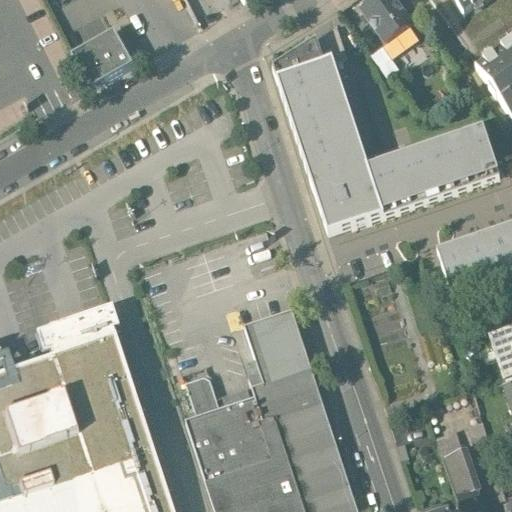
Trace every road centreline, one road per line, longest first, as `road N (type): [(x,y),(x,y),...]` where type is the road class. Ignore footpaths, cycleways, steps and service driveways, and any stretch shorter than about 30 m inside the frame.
road 1 (unclassified): [(390,511),(236,44)]
road 2 (unclassified): [(0,177),(236,44)]
